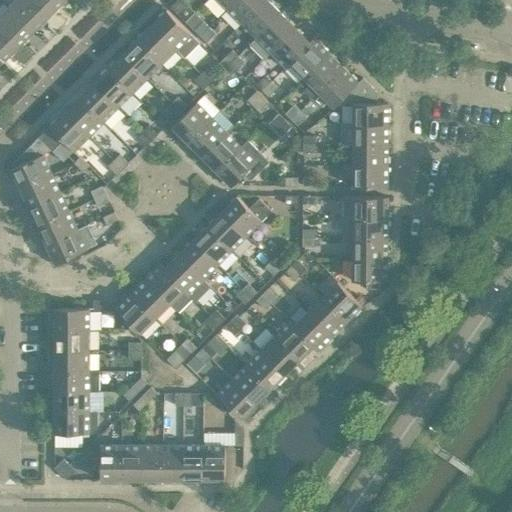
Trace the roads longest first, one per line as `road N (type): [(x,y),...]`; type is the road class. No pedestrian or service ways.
road 1 (tertiary): [(347,511),(511,274)]
road 2 (residential): [(411,234),(411,83),(423,17)]
road 3 (residential): [(9,511),(10,300)]
